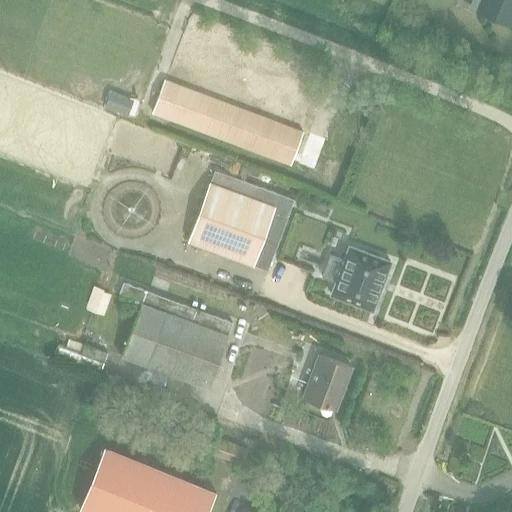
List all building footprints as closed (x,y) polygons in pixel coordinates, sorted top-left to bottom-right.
[(511,0),(481,0),(477,10),(508,23),(511,12),(511,0)] [(291,163),(303,131),(164,79),(152,112),(291,163)] [(267,270),(294,199),(214,170),(210,182),(209,181),(187,240),(195,243),(238,259),(267,270)] [(330,251),(338,232),(324,226),(317,245),(330,251)] [(349,245),(331,293),(372,309),(390,260),(349,245)] [(208,387),(232,322),(123,282),(118,296),(140,304),(121,356),(208,387)] [(106,294),(96,290),(89,309),(100,313),(106,294)] [(69,337),(66,345),(81,351),(84,342),(69,337)] [(335,407),(351,365),(318,353),(303,395),(335,407)] [(240,464),(247,449),(209,434),(203,449),(240,464)] [(91,511),(206,511),(215,492),(103,446),(79,507),(91,511)]
